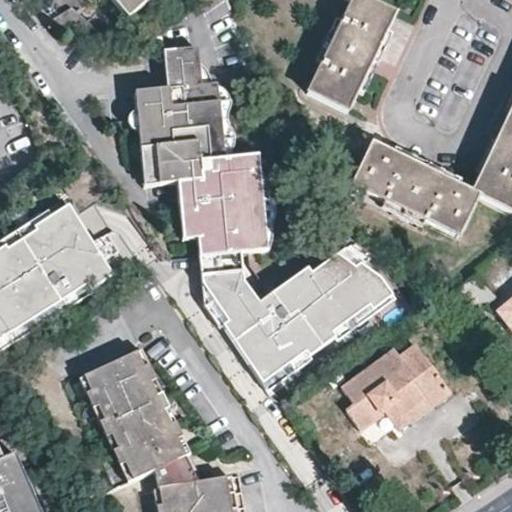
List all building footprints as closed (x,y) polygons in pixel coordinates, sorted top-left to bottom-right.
[(111,0),(126,16),(144,0),(111,0)] [(393,15),(363,0),(347,0),(349,1),(332,36),(326,33),(319,47),(326,50),(307,92),(347,111),(393,15)] [(202,61),(201,47),(166,50),(169,88),(204,84),(202,61)] [(212,76),(210,71),(206,66),(202,61),(204,84),(214,83),(212,76)] [(220,85),(220,82),(214,83),(204,84),(169,88),(137,91),(139,111),(141,131),(145,167),(171,164),(173,183),(180,182),(183,221),(199,219),(200,238),(201,256),(243,251),(263,248),(261,230),(269,229),(265,194),(257,195),(255,176),(263,176),(260,154),(231,158),(228,158),(220,85)] [(230,102),(226,88),(220,85),(228,158),(231,158),(233,148),(234,145),(234,139),(231,133),(228,126),(227,123),(227,119),(227,115),(229,112),(230,108),(230,102)] [(511,106),(473,192),(371,144),(352,185),(397,207),(394,213),(410,220),(412,214),(459,236),(477,197),(511,213),(511,211),(511,106)] [(89,163),(71,173),(80,187),(99,175),(89,163)] [(173,183),(171,164),(145,167),(147,186),(173,183)] [(263,248),(271,247),(274,241),(275,234),(274,228),(274,225),(275,222),(277,218),(278,214),(277,210),(276,206),(274,201),(272,198),(271,195),(270,194),(270,187),(268,180),(265,175),(263,176),(255,176),(257,195),(265,194),(269,229),(261,230),(263,248)] [(0,345),(111,274),(115,280),(117,282),(142,266),(123,236),(116,233),(102,242),(84,215),(77,204),(55,219),(14,245),(11,241),(0,248),(0,345)] [(116,233),(98,205),(84,215),(102,242),(116,233)] [(14,245),(55,219),(49,211),(0,242),(0,248),(11,241),(14,245)] [(200,238),(199,219),(183,221),(185,240),(200,238)] [(380,321),(402,305),(403,308),(411,303),(370,245),(341,238),(270,289),(251,303),(248,298),(228,270),(221,269),(213,271),(208,274),(203,281),(205,296),(223,322),(230,318),(243,336),(236,341),(268,388),(312,358),(315,362),(342,343),(339,339),(375,314),(380,321)] [(248,298),(243,251),(201,256),(203,281),(208,274),(213,271),(221,269),(228,270),(248,298)] [(0,348),(14,348),(95,296),(94,293),(115,280),(111,274),(0,345),(0,348)] [(441,291),(460,308),(467,304),(475,312),(492,298),(473,275),(453,288),(451,285),(442,291),(441,291)] [(251,303),(270,289),(267,284),(248,298),(251,303)] [(223,322),(205,296),(205,303),(222,327),(224,325),(223,322)] [(511,297),(497,310),(511,327),(511,297)] [(344,346),(380,321),(375,314),(339,339),(342,343),(344,346)] [(243,336),(230,318),(223,322),(224,325),(236,341),(243,336)] [(454,392),(417,342),(400,354),(395,347),(343,385),(356,404),(347,409),(364,432),(390,413),(402,430),(454,392)] [(197,482),(136,353),(85,376),(134,482),(155,473),(162,511),(230,511),(224,477),(197,482)] [(273,395),(317,365),(315,362),(312,358),(268,388),(273,395)] [(36,511),(12,452),(2,456),(0,452),(0,490),(3,498),(0,499),(0,500),(5,511),(21,505),(24,511),(36,511)] [(245,511),(239,475),(224,477),(230,511),(245,511)] [(0,511),(24,511),(21,505),(5,511),(0,500),(0,499),(3,498),(0,490),(0,511)]
